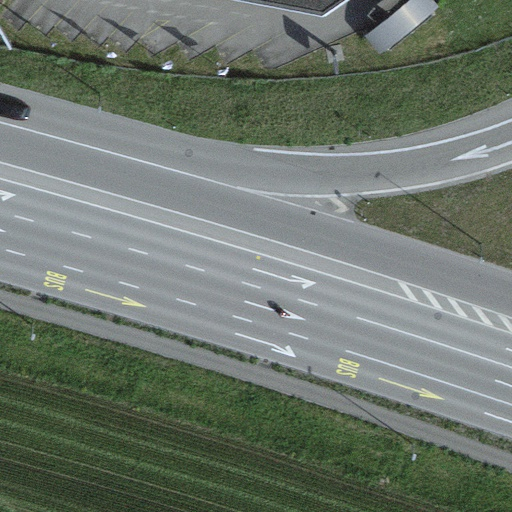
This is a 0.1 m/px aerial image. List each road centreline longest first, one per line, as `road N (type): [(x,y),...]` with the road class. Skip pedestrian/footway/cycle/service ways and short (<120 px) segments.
road 1 (track): [(511,480),(0,306)]
road 2 (secondary): [(511,296),(0,137)]
road 3 (secondary): [(0,229),(511,388)]
road 4 (motorway): [(511,139),(413,167),(273,171),(0,102)]
